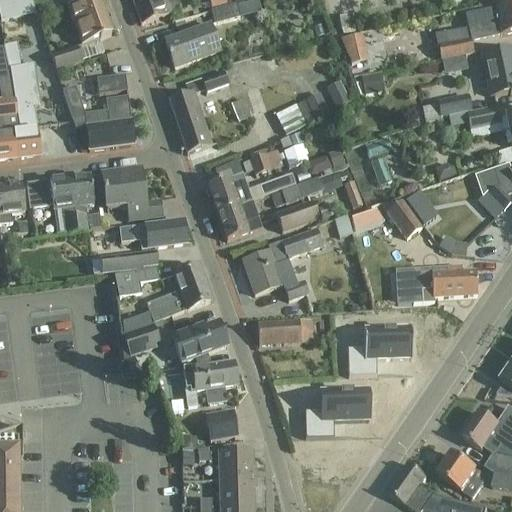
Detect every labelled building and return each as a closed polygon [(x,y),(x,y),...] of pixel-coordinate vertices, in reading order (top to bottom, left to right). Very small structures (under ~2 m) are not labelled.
[(31,0),(0,0),(0,22),(0,25),(36,17),(31,0)] [(130,0),(141,28),(160,21),(165,18),(178,14),(180,9),(176,0),(130,0)] [(51,1),(35,6),(40,21),(55,17),(51,1)] [(82,48),(92,44),(111,38),(98,1),(68,11),(82,48)] [(253,4),(237,8),(241,21),(256,17),(253,4)] [(236,7),(211,14),(214,27),(239,21),(236,7)] [(496,12),(465,18),(468,34),(470,46),(485,42),(510,37),(511,36),(511,8),(504,10),(496,12)] [(353,17),(339,20),(341,34),(355,32),(353,17)] [(174,72),(193,65),(220,55),(211,29),(180,40),(180,39),(165,44),(174,72)] [(440,63),(443,63),(462,59),(473,57),(468,34),(435,41),(440,63)] [(3,48),(5,55),(8,72),(9,72),(21,70),(16,46),(3,48)] [(78,50),(51,59),(56,75),(83,66),(78,50)] [(511,52),(481,59),(490,100),(510,96),(510,97),(511,96),(511,52)] [(0,55),(0,76),(9,75),(8,72),(5,55),(0,55)] [(16,102),(18,116),(18,119),(20,131),(22,146),(14,147),(16,162),(41,159),(36,117),(34,110),(39,109),(32,68),(21,70),(9,72),(14,102),(16,102)] [(187,158),(206,152),(212,149),(194,98),(205,94),(206,98),(228,90),(223,75),(201,83),(201,84),(185,90),(187,98),(169,104),(187,158)] [(381,76),(361,80),(365,99),(385,95),(381,76)] [(125,80),(96,84),(99,99),(127,96),(125,80)] [(340,86),(328,92),(338,112),(350,106),(340,86)] [(62,95),(69,115),(82,111),(75,90),(62,95)] [(319,97),(306,104),(316,124),(329,118),(319,97)] [(441,120),(471,114),(468,99),(436,106),(437,108),(422,112),(425,126),(442,122),(441,120)] [(89,155),(134,149),(128,101),(106,104),(107,115),(84,118),(89,155)] [(0,103),(0,118),(18,116),(16,102),(14,102),(0,103)] [(238,126),(251,121),(244,102),(231,107),(238,126)] [(304,104),(276,119),(286,139),(314,125),(304,104)] [(470,131),(500,125),(497,110),(467,115),(470,131)] [(0,133),(20,131),(18,119),(18,116),(0,118),(0,133)] [(22,146),(20,131),(0,133),(0,163),(16,162),(14,147),(22,146)] [(341,149),(350,150),(355,142),(351,135),(343,134),(337,141),(341,149)] [(293,150),(303,146),(299,137),(290,141),(293,150)] [(279,145),(282,152),(291,148),(288,141),(279,145)] [(269,175),(282,170),(277,155),(250,165),(255,180),(269,175)] [(327,159),(305,167),(310,179),(332,171),(327,159)] [(342,159),(330,164),(333,173),(345,169),(342,159)] [(438,185),(456,179),(454,171),(447,168),(434,173),(438,185)] [(500,183),(510,180),(511,187),(511,169),(507,171),(507,169),(496,173),(500,183)] [(460,191),(472,189),(468,171),(456,174),(460,191)] [(141,172),(101,178),(106,213),(125,211),(127,225),(129,225),(161,221),(159,205),(145,207),(141,172)] [(483,185),(486,196),(504,214),(511,206),(511,204),(499,191),(493,173),(486,176),(488,183),(483,185)] [(323,194),(323,196),(342,189),(338,176),(319,183),(319,182),(281,196),(285,208),(323,194)] [(207,190),(217,218),(251,205),(242,178),(207,190)] [(85,209),(93,208),(90,179),(70,182),(77,235),(88,234),(85,209)] [(291,179),(260,190),(263,200),(294,189),(291,179)] [(77,235),(70,182),(50,184),(50,185),(45,186),(45,185),(27,187),(29,207),(29,211),(53,208),(57,238),(67,237),(77,235)] [(343,188),(352,213),(362,209),(353,185),(343,188)] [(4,192),(0,192),(0,229),(12,228),(11,218),(24,216),(23,208),(21,188),(4,190),(4,192)] [(438,219),(420,194),(405,205),(424,230),(438,219)] [(504,214),(486,196),(477,205),(495,223),(504,214)] [(399,202),(380,208),(385,215),(401,204),(399,202)] [(400,235),(405,243),(421,232),(401,204),(385,215),(394,228),(400,235)] [(227,245),(246,239),(261,233),(251,205),(217,218),(227,245)] [(334,207),(317,212),(321,223),(338,217),(334,207)] [(312,208),(278,220),(283,234),(317,222),(312,208)] [(376,212),(351,221),(354,232),(383,222),(376,212)] [(334,222),(339,241),(351,238),(347,219),(334,222)] [(25,226),(18,227),(19,238),(27,237),(25,226)] [(183,226),(145,231),(131,233),(131,231),(118,233),(120,247),(132,245),(139,245),(141,255),(186,249),(183,226)] [(242,264),(255,300),(283,290),(276,270),(289,266),(288,263),(324,251),(318,234),(282,246),(282,245),(269,250),(270,255),(242,264)] [(102,279),(156,272),(156,270),(154,256),(90,265),(92,279),(101,277),(102,279)] [(198,271),(179,278),(176,279),(181,295),(165,300),(146,308),(153,327),(171,320),(211,306),(198,271)] [(431,278),(431,283),(433,303),(477,300),(476,275),(462,276),(462,271),(447,271),(447,277),(431,278)] [(158,284),(156,272),(114,280),(118,303),(141,298),(139,288),(158,284)] [(289,305),(308,297),(303,285),(284,292),(289,305)] [(121,325),(123,341),(137,336),(132,321),(121,325)] [(311,323),(257,327),(259,350),(313,346),(311,323)] [(203,328),(184,334),(169,340),(180,368),(197,362),(227,351),(218,326),(204,331),(203,328)] [(122,342),(129,360),(160,349),(152,330),(137,336),(123,341),(122,342)] [(417,333),(370,333),(366,333),(367,354),(349,356),(349,381),(384,380),(384,366),(418,366),(417,333)] [(233,367),(183,374),(186,393),(190,392),(190,397),(237,390),(233,367)] [(511,370),(501,386),(511,393),(511,370)] [(305,421),(306,443),(331,443),(331,426),(371,426),(371,392),(321,394),(322,420),(305,421)] [(233,415),(206,419),(210,445),(237,440),(233,415)] [(511,454),(511,440),(498,431),(499,430),(480,417),(473,428),(469,426),(462,436),(466,438),(463,442),(482,454),(484,450),(494,458),(486,471),(495,477),(511,478),(511,460),(497,457),(502,449),(508,454),(509,452),(511,454)] [(18,511),(18,461),(23,461),(22,431),(0,438),(0,511),(18,511)] [(196,441),(183,441),(183,453),(197,452),(196,441)] [(218,456),(219,484),(253,483),(252,455),(218,456)] [(199,466),(211,465),(210,456),(198,456),(199,466)] [(196,457),(183,457),(184,469),(196,468),(196,457)] [(437,480),(454,491),(462,497),(463,496),(472,502),(482,487),(476,483),(480,478),(452,458),(437,480)] [(421,489),(427,481),(409,468),(387,498),(407,511),(482,511),(437,500),(435,499),(421,489)] [(511,478),(495,477),(491,491),(511,493),(511,478)] [(254,510),(253,483),(219,484),(220,511),(254,510)] [(200,511),(212,511),(212,503),(200,503),(200,511)]
